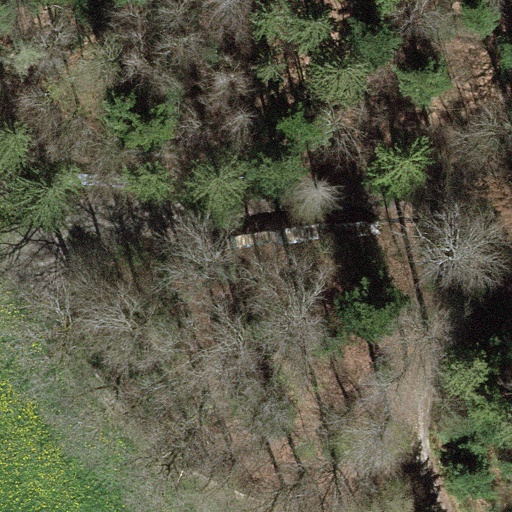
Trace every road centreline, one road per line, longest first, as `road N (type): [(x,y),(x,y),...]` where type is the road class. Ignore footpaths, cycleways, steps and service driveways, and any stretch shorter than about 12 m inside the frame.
road 1 (track): [(275,511),(252,501),(7,275),(62,164),(0,113)]
road 2 (track): [(434,511),(410,449),(409,401),(421,362),(511,285)]
road 3 (track): [(421,362),(349,403),(248,434),(183,437)]
